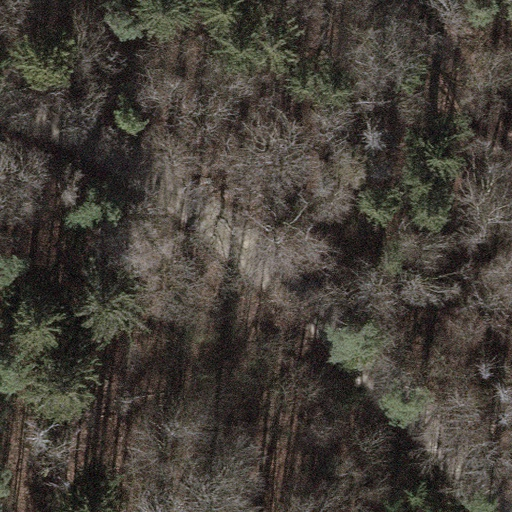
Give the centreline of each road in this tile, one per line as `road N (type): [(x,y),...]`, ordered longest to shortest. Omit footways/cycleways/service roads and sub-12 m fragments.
road 1 (track): [(0,80),(35,88),(256,246),(501,511)]
road 2 (track): [(511,195),(461,72),(412,0)]
